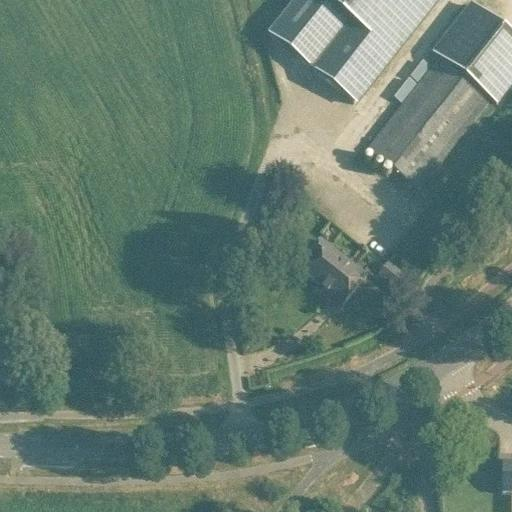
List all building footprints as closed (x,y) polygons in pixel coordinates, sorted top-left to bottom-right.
[(299,0),(269,40),(353,107),(437,0),(299,0)] [(511,39),(471,6),(431,55),(440,61),(367,153),(419,193),(491,101),(498,106),(511,88),(511,39)] [(420,63),(408,79),(416,85),(428,70),(420,63)] [(319,288),(315,292),(340,311),(365,279),(320,243),(309,257),(317,264),(306,278),(319,288)] [(376,279),(397,295),(408,281),(388,265),(376,279)] [(511,466),(502,466),(501,497),(511,496),(511,466)]
